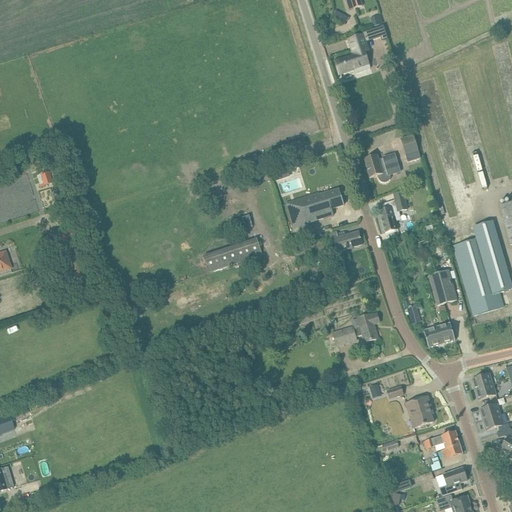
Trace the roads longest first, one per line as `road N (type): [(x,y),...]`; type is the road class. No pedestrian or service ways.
road 1 (unclassified): [(445,367),(426,359),(394,303),(302,0)]
road 2 (unclassified): [(485,488),(445,367)]
